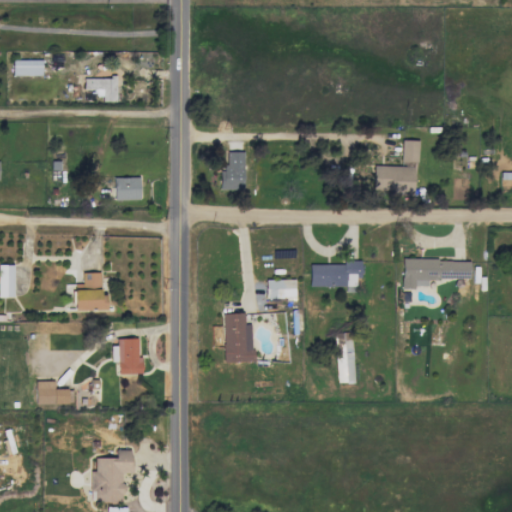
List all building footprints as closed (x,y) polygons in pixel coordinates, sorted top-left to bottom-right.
[(11,75),(40,76),(40,60),(11,59),(11,75)] [(83,77),(82,89),(94,89),(94,99),(114,99),(114,77),(83,77)] [(415,164),(417,140),(400,139),(399,163),(415,164)] [(242,151),(225,152),(226,165),(219,165),(219,189),(243,189),(242,151)] [(411,196),(412,167),(371,165),(371,189),(390,190),(390,195),(411,196)] [(499,179),(511,179),(511,171),(499,171),(499,179)] [(112,199),(138,199),(138,177),(112,177),(112,199)] [(467,260),(401,259),(400,287),(426,287),(426,278),(467,279),(467,260)] [(308,264),(307,286),(344,286),(344,292),(353,292),(353,278),(358,278),(359,260),(342,260),(342,264),(308,264)] [(12,264),(0,264),(0,296),(12,297),(12,264)] [(293,279),(264,279),(264,298),(293,297),(293,279)] [(250,324),(243,324),(242,313),(220,313),(222,362),(250,361),(250,324)] [(333,332),(335,383),(352,383),(350,332),(333,332)] [(137,338),(115,338),(115,345),(109,346),(110,362),(116,361),(116,374),(138,373),(137,338)] [(34,403),(71,403),(70,388),(53,389),(53,380),(33,381),(34,403)] [(93,457),(93,471),(88,471),(88,490),(94,490),(94,502),(121,502),(121,473),(130,473),(130,449),(114,449),(114,457),(93,457)]
